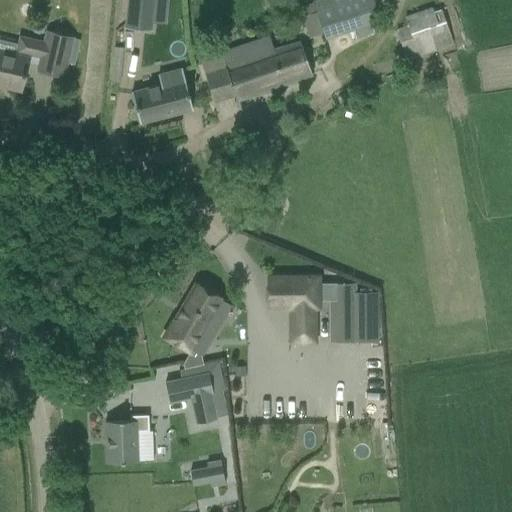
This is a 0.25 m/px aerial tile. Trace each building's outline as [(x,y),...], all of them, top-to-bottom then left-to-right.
[(127,0),(124,28),(151,31),(153,0),(127,0)] [(371,0),(316,0),(313,1),(325,38),(378,21),(371,0)] [(397,29),(407,59),(454,43),(442,9),(433,12),(431,7),(404,17),(408,26),(397,29)] [(0,85),(21,90),(29,54),(41,57),(38,70),(63,77),(73,38),(47,32),(44,43),(20,37),(17,51),(19,52),(18,56),(0,51),(0,85)] [(220,52),(200,59),(214,102),(234,95),(236,101),(312,75),(305,56),(301,41),(274,50),(270,36),(220,52)] [(131,92),(140,123),(193,109),(182,69),(158,75),(160,85),(131,92)] [(319,308),(319,277),(267,277),(268,308),(291,308),(291,342),(315,342),(315,308),(319,308)] [(195,283),(164,337),(191,352),(193,350),(201,355),(220,322),(212,317),(222,298),(195,283)] [(329,283),(329,341),(378,341),(377,292),(356,292),(356,283),(329,283)] [(180,379),(165,382),(169,402),(191,397),(196,423),(216,419),(215,417),(228,414),(223,390),(225,390),(224,388),(224,386),(220,370),(218,361),(196,365),(182,368),(178,369),(180,379)] [(105,421),(107,462),(137,461),(136,431),(149,430),(148,415),(130,415),(130,421),(105,421)] [(204,467),(190,470),(193,485),(206,483),(210,482),(211,486),(225,483),(224,479),(224,478),(222,468),(221,464),(220,460),(206,463),(207,467),(204,467)] [(158,473),(155,479),(159,483),(165,483),(167,478),(164,472),(158,473)]
